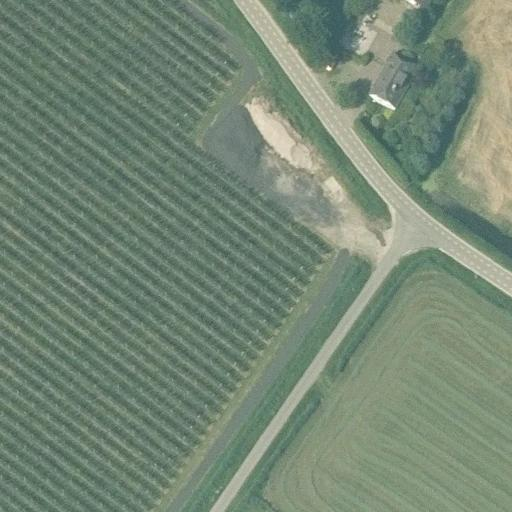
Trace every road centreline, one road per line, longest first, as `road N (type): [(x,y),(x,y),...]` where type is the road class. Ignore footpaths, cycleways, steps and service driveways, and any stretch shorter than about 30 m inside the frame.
road 1 (unclassified): [(220,511),(417,225)]
road 2 (unclassified): [(417,225),(246,0)]
